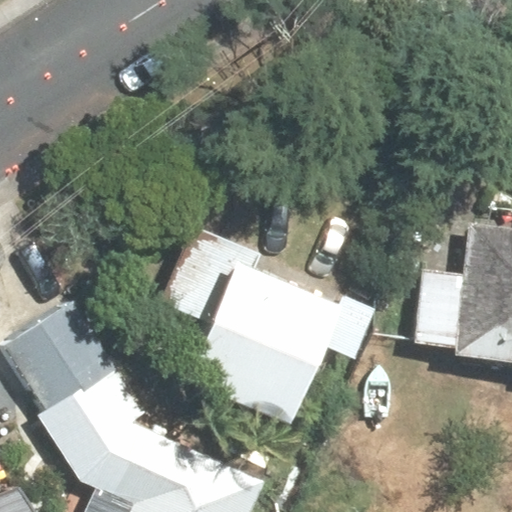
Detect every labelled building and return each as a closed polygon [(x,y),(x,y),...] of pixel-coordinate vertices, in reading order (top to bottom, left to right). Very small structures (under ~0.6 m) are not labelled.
[(511,212),(465,209),(462,258),(413,254),(407,343),(511,349),(511,212)] [(379,293),(194,210),(156,294),(199,313),(177,361),(284,409),(317,337),(351,353),(379,293)] [(70,296),(0,354),(0,358),(50,417),(122,357),(70,296)] [(249,511),(269,469),(113,401),(80,475),(123,494),(115,511),(249,511)] [(0,511),(46,511),(26,465),(0,476),(0,511)]
